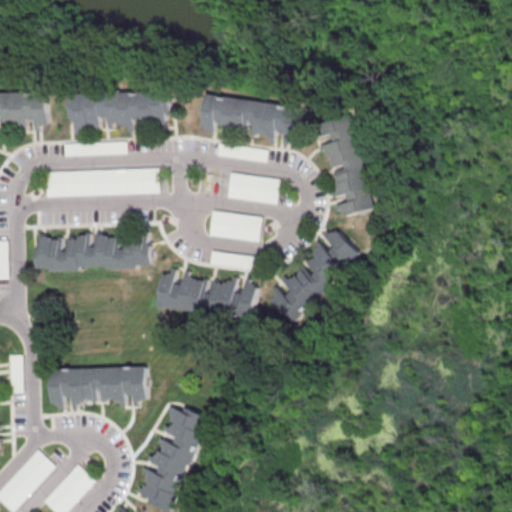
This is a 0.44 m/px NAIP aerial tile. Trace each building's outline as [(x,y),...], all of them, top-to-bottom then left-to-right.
[(173,89),(73,89),(73,132),(107,132),(106,127),(173,127),(173,89)] [(0,91),(0,129),(2,129),(2,130),(29,130),(29,127),(50,127),(50,91),(0,91)] [(204,131),(217,133),(218,124),(226,125),(225,130),(287,137),(287,144),(300,145),(304,105),(208,94),(204,131)] [(380,209),(357,115),(330,121),(334,140),(326,142),(338,189),(335,189),(342,218),(380,209)] [(66,144),(66,153),(115,153),(115,144),(66,144)] [(220,157),(268,159),(268,148),(221,146),(220,157)] [(160,169),(47,171),(48,196),(160,193),(160,169)] [(228,198),(278,203),(281,178),(231,173),(228,198)] [(263,216),(212,211),(210,236),(260,241),(263,216)] [(365,253),(338,228),(329,237),(332,240),(327,245),(324,242),(287,282),(286,282),(271,297),(299,323),(365,253)] [(154,269),(153,239),(122,239),(122,234),(100,234),(100,242),(94,242),(93,235),(65,235),(39,236),(39,270),(154,269)] [(0,273),(0,279),(10,279),(9,240),(0,240),(0,273)] [(259,266),(259,255),(213,254),(213,264),(259,266)] [(161,308),(256,319),(261,281),(166,269),(161,308)] [(24,354),(13,354),(13,391),(24,391),(24,354)] [(54,368),(54,405),(75,405),(75,403),(137,402),(137,403),(150,403),(150,366),(54,368)] [(177,511),(215,417),(176,402),(138,496),(177,511)] [(0,491),(0,498),(14,511),(15,511),(59,466),(40,448),(0,491)] [(69,511),(99,482),(81,463),(45,500),(56,511),(69,511)]
